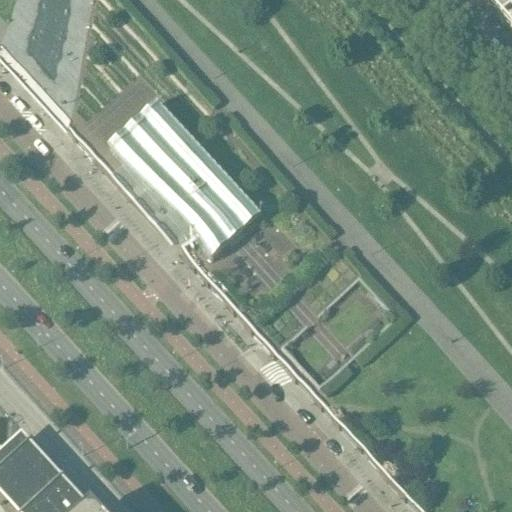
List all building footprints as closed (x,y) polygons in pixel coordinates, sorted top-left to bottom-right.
[(182,260),(206,287),(283,371),(413,511),(511,511),(511,326),(374,178),(303,97),(213,0),(0,0),(0,61),(168,245),(176,237),(180,233),(184,237),(195,248),(182,260)] [(477,0),(487,10),(497,0),(477,0)] [(511,0),(497,0),(487,10),(501,25),(511,15),(511,0)] [(511,15),(501,25),(511,37),(511,15)] [(88,511),(62,483),(63,482),(62,481),(61,482),(43,462),(37,511),(88,511)]
